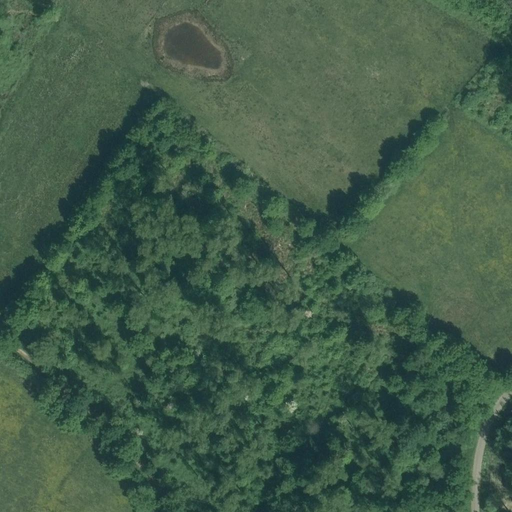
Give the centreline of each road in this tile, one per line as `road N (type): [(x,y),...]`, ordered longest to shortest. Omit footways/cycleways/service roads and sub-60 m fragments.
road 1 (track): [(182,511),(59,383),(0,335)]
road 2 (unclassified): [(473,511),(481,434),(511,387)]
